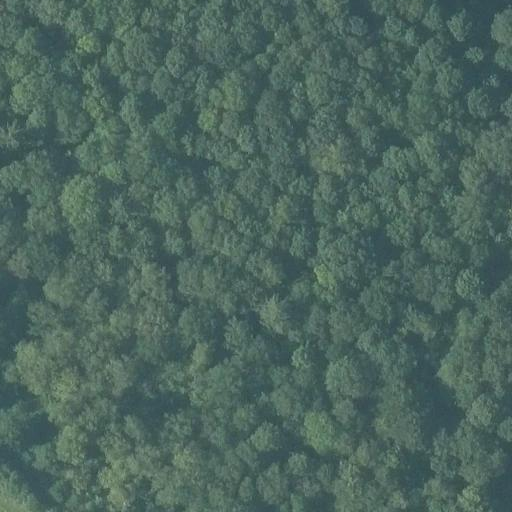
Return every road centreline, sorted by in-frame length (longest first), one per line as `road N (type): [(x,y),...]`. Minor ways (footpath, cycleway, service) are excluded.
road 1 (track): [(0,116),(511,461)]
road 2 (track): [(363,511),(511,291)]
